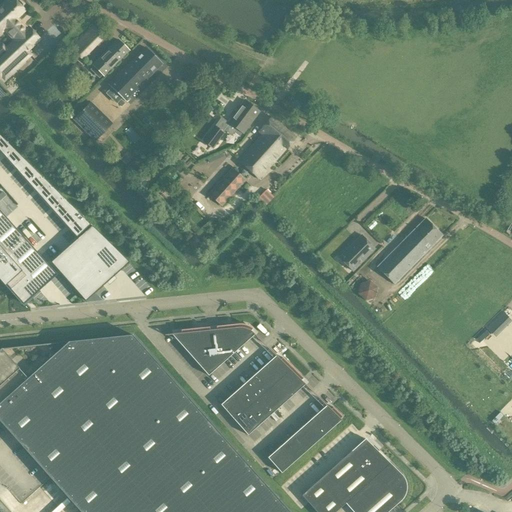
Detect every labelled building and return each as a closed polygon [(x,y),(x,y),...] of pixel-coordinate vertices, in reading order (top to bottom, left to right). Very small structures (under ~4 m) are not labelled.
[(24,4),(19,0),(16,0),(15,1),(14,0),(11,0),(7,4),(6,3),(1,8),(2,9),(0,11),(0,30),(1,31),(5,30),(16,41),(11,46),(0,56),(0,74),(5,79),(30,55),(26,51),(39,39),(29,29),(26,31),(14,19),(24,10),(22,8),(24,6),(24,4)] [(93,48),(83,38),(71,49),(82,59),(93,48)] [(104,76),(129,51),(118,40),(94,66),(104,76)] [(125,101),(162,65),(145,48),(109,85),(125,101)] [(60,99),(56,104),(61,110),(66,105),(60,99)] [(244,134),(260,112),(245,101),(228,122),(244,134)] [(112,124),(91,102),(74,120),(95,141),(112,124)] [(296,138),(272,118),(259,132),(262,135),(240,161),(259,179),(296,138)] [(203,141),(212,148),(224,133),(215,126),(203,141)] [(0,135),(0,151),(4,156),(13,148),(0,135)] [(13,148),(4,156),(16,169),(26,161),(13,148)] [(127,151),(119,158),(125,165),(133,158),(127,151)] [(26,161),(16,169),(28,183),(38,174),(26,161)] [(222,206),(246,181),(232,169),(209,194),(222,206)] [(38,174),(28,183),(36,192),(47,182),(38,174)] [(47,182),(36,192),(44,201),(56,190),(47,182)] [(268,189),(259,197),(266,205),(275,197),(268,189)] [(56,190),(44,201),(52,210),(64,199),(56,190)] [(64,199),(52,210),(60,219),(73,207),(64,199)] [(73,207),(60,219),(68,228),(81,216),(73,207)] [(0,210),(0,278),(24,305),(57,275),(0,210)] [(81,216),(68,228),(76,237),(90,224),(81,216)] [(395,285),(443,236),(425,219),(377,267),(395,285)] [(92,226),(49,263),(84,302),(129,262),(92,226)] [(361,236),(340,258),(354,272),(375,250),(361,236)] [(357,284),(364,300),(379,294),(373,278),(357,284)] [(64,301),(58,287),(54,289),(55,292),(49,295),(53,306),(64,301)] [(504,313),(498,318),(504,324),(509,318),(504,313)] [(239,323),(238,323),(216,326),(216,329),(209,330),(209,326),(180,329),(181,332),(171,333),(208,375),(254,334),(250,330),(252,328),(251,327),(249,326),(248,325),(246,324),(245,324),(243,324),(241,323),(239,323)] [(487,330),(479,338),(482,341),(490,333),(487,330)] [(79,511),(288,511),(132,335),(68,342),(54,354),(46,345),(58,344),(58,343),(1,349),(0,349),(0,422),(50,478),(79,511)] [(276,355),(254,374),(268,389),(279,379),(293,367),(282,357),(280,359),(277,356),(276,355)] [(293,367),(279,379),(293,394),(304,384),(305,383),(304,383),(301,379),(303,377),(293,367)] [(254,374),(243,384),(257,399),(268,389),(254,374)] [(279,379),(268,389),(282,404),(293,394),(279,379)] [(257,399),(243,384),(232,394),(245,409),(257,399)] [(282,404),(268,389),(257,399),(270,414),(282,404)] [(245,409),(232,394),(220,404),(234,419),(245,409)] [(270,414),(257,399),(245,409),(259,424),(270,414)] [(326,405),(313,417),(326,432),(341,420),(341,419),(340,418),(342,416),(333,407),(331,409),(326,405)] [(259,424),(245,409),(234,419),(247,435),(259,424)] [(326,432),(313,417),(301,427),(315,442),(326,432)] [(315,442),(301,427),(291,436),(305,452),(315,442)] [(305,452),(291,436),(267,457),(281,472),(305,452)] [(366,437),(322,476),(302,494),(309,502),(317,511),(334,511),(345,502),(391,462),(378,450),(366,437)] [(402,474),(391,462),(345,502),(354,511),(387,511),(401,500),(402,499),(403,497),(404,496),(405,495),(405,493),(406,491),(406,490),(407,488),(407,486),(407,485),(407,483),(406,481),(406,480),(405,478),(404,477),(403,475),(402,474)]
